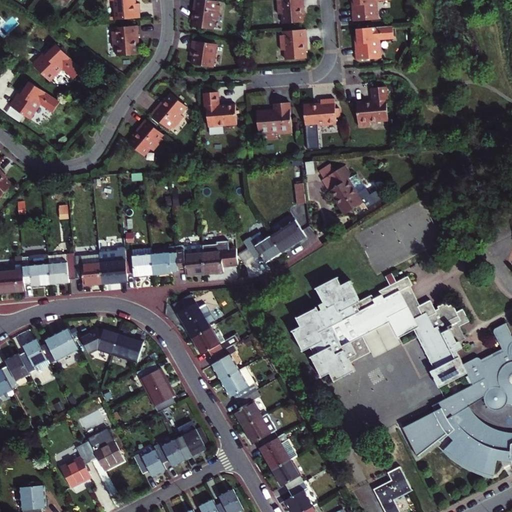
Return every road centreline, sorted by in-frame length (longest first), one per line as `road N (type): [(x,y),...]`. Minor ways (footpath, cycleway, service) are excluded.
road 1 (residential): [(6,325),(53,306),(136,310),(170,338),(238,454)]
road 2 (residential): [(0,132),(41,164),(89,158),(160,55),(166,0)]
road 3 (residential): [(263,79),(325,67),(327,0)]
road 4 (residential): [(238,454),(127,511)]
